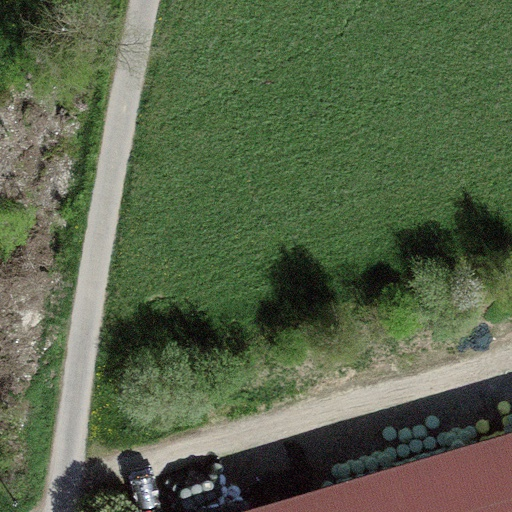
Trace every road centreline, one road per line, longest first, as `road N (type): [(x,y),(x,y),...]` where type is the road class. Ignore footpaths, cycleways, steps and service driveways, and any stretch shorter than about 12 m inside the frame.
road 1 (unclassified): [(138,0),(61,399),(78,511)]
road 2 (track): [(511,391),(110,511)]
